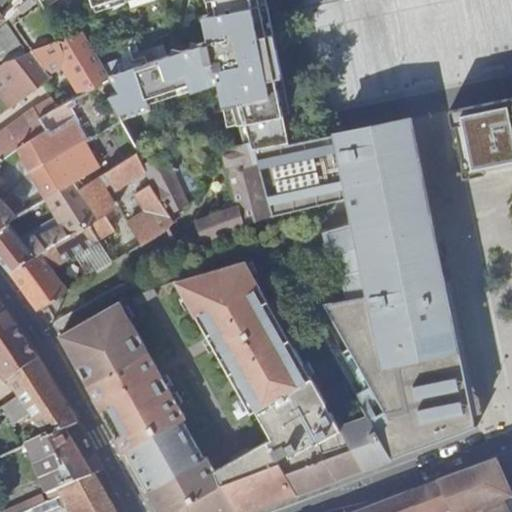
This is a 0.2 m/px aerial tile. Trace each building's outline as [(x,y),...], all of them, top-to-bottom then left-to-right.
[(0,0),(0,1),(7,12),(33,52),(60,41),(39,0),(0,0)] [(260,0),(208,0),(211,13),(204,14),(209,41),(107,75),(109,79),(117,91),(107,96),(115,110),(146,99),(146,97),(203,77),(206,84),(218,80),(227,121),(243,116),(251,143),(253,150),(289,142),(264,17),(260,0)] [(81,32),(60,41),(33,52),(7,62),(0,67),(0,93),(11,107),(35,89),(34,86),(51,78),(50,74),(61,67),(79,95),(94,87),(109,79),(107,75),(81,32)] [(139,35),(123,36),(124,64),(141,63),(139,35)] [(99,97),(94,87),(79,95),(67,102),(72,111),(99,97)] [(511,97),(448,110),(461,174),(511,163),(511,97)] [(0,160),(11,152),(45,132),(37,117),(32,107),(0,132),(0,160)] [(56,107),(37,117),(45,132),(48,136),(67,126),(56,107)] [(322,232),(335,278),(341,277),(346,299),(323,303),(348,349),(334,356),(368,415),(393,459),(476,427),(429,198),(425,180),(412,117),(289,142),(253,150),(271,215),(349,197),(353,214),(354,222),(322,232)] [(48,136),(45,132),(11,152),(43,199),(75,182),(99,168),(73,122),(67,126),(48,136)] [(251,143),(224,151),(229,169),(227,169),(237,206),(195,221),(202,240),(245,223),(271,215),(253,150),(251,143)] [(158,194),(171,213),(189,203),(167,155),(144,165),(153,183),(158,194)] [(96,177),(79,187),(78,188),(97,218),(88,224),(98,240),(108,234),(103,224),(122,213),(138,239),(133,242),(137,248),(160,234),(167,228),(176,220),(171,213),(158,194),(153,183),(135,194),(128,184),(109,195),(96,177)] [(75,182),(43,199),(55,217),(60,223),(35,241),(32,236),(24,241),(20,237),(9,224),(8,224),(0,230),(0,259),(10,271),(36,255),(37,256),(88,224),(97,218),(78,188),(79,187),(75,182)] [(6,222),(14,215),(0,198),(0,230),(8,224),(6,222)] [(60,223),(55,217),(20,237),(24,241),(32,236),(35,241),(60,223)] [(36,255),(10,271),(13,274),(36,305),(46,305),(68,291),(52,269),(74,255),(98,240),(88,224),(37,256),(36,255)] [(74,255),(88,279),(112,263),(98,240),(74,255)] [(393,459),(368,415),(339,426),(270,304),(246,261),(177,281),(207,335),(212,333),(219,346),(214,349),(250,414),(255,411),(271,440),(207,475),(200,462),(203,460),(181,421),(185,419),(164,383),(152,392),(148,386),(142,375),(156,368),(119,302),(60,336),(74,361),(112,429),(159,511),(251,511),(283,500),(321,477),(324,484),(332,481),(338,479),(336,476),(353,467),(356,472),(393,459)] [(0,369),(9,382),(37,361),(0,305),(0,369)] [(212,333),(207,335),(214,349),(219,346),(212,333)] [(77,424),(37,361),(9,382),(19,398),(45,437),(65,428),(66,429),(77,424)] [(156,368),(142,375),(148,386),(162,378),(156,368)] [(152,392),(164,383),(162,378),(148,386),(152,392)] [(92,475),(66,429),(65,428),(45,437),(27,444),(47,495),(60,490),(60,489),(92,475)] [(494,463),(439,484),(451,511),(508,511),(505,503),(509,501),(511,499),(511,495),(497,462),(494,463)] [(338,479),(356,472),(353,467),(336,476),(338,479)] [(113,511),(92,475),(60,489),(60,490),(62,495),(50,500),(55,511),(59,511),(68,508),(69,511),(113,511)] [(283,500),(324,484),(321,477),(283,500)] [(451,511),(439,484),(364,511),(451,511)]
